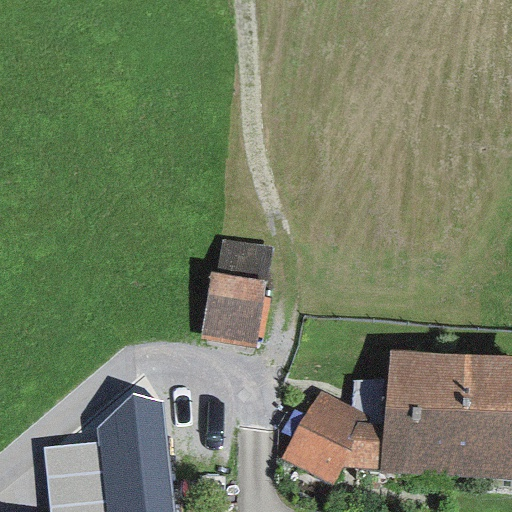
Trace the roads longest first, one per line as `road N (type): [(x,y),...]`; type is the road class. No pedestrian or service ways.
road 1 (residential): [(0,470),(130,369),(205,365),(250,387),(260,423),(258,506)]
road 2 (track): [(245,0),(256,141),(291,300),(274,353),(250,387)]
